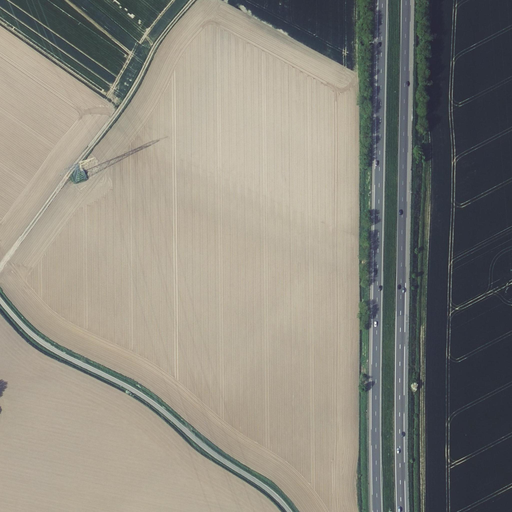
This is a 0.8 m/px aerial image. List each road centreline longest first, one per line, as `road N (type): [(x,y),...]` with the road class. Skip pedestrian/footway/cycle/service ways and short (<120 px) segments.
road 1 (motorway): [(401,511),(406,0)]
road 2 (motorway): [(382,0),(377,511)]
road 3 (unclassified): [(0,300),(39,340),(159,407),(289,511)]
road 4 (track): [(0,268),(194,0)]
road 5 (track): [(422,324),(421,511)]
